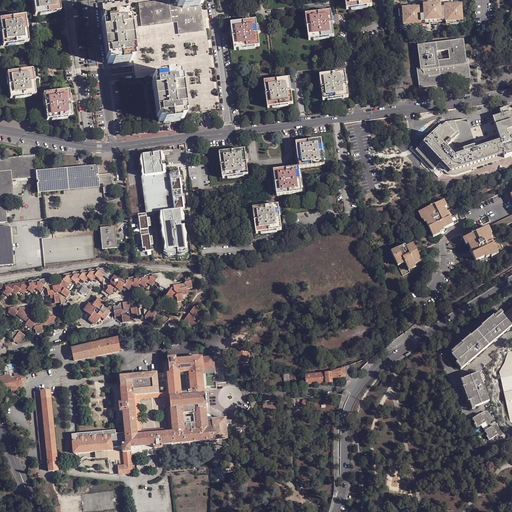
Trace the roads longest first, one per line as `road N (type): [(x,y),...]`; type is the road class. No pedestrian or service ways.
road 1 (residential): [(0,129),(117,146),(511,95)]
road 2 (tertiary): [(339,505),(347,413),(362,383),(511,281)]
road 3 (unknown): [(410,145),(413,160),(434,176),(511,163)]
